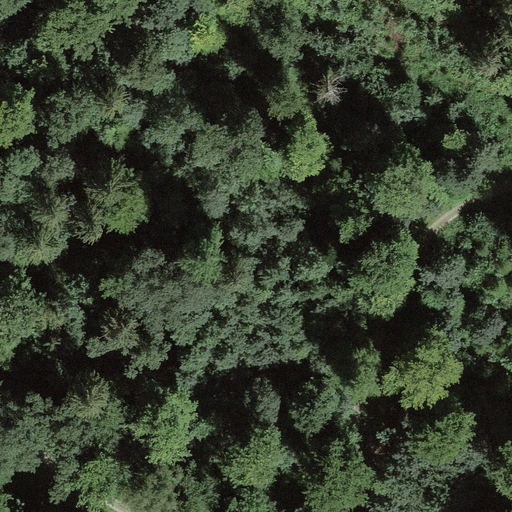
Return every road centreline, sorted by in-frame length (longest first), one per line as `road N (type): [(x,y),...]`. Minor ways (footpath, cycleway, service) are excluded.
road 1 (track): [(511,190),(465,203),(417,250),(383,316),(335,511)]
road 2 (track): [(141,511),(0,426)]
